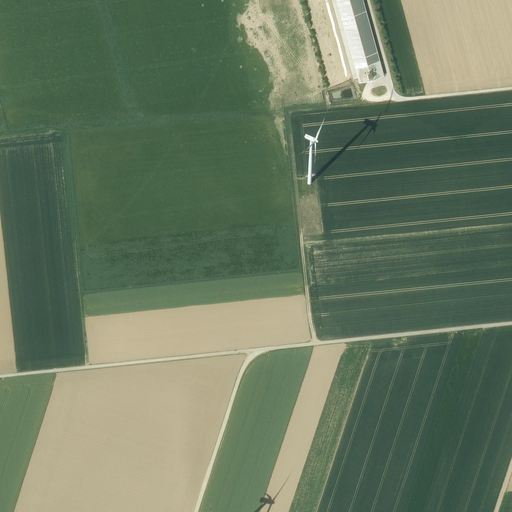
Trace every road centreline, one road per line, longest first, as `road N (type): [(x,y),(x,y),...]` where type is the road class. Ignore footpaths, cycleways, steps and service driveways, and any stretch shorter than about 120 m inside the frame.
road 1 (track): [(511,324),(0,376)]
road 2 (track): [(511,88),(63,130)]
road 3 (track): [(63,130),(87,367)]
road 4 (track): [(194,511),(248,350)]
road 5 (track): [(311,203),(298,205),(312,344)]
road 6 (track): [(134,122),(100,0)]
